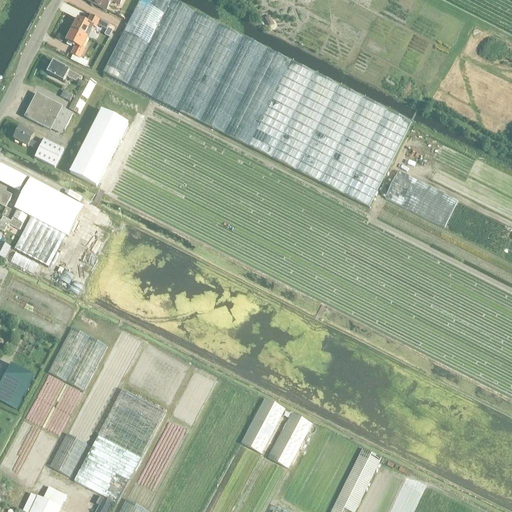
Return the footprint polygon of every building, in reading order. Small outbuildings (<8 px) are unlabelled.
[(87,0),(87,1),(106,11),(110,3),(113,2),(120,5),(122,0),(87,0)] [(369,209),(412,124),(166,0),(140,0),(103,74),(369,209)] [(72,30),(87,38),(93,27),(96,29),(98,26),(107,30),(109,25),(99,20),(91,16),(88,20),(86,24),(78,20),(72,30)] [(87,38),(72,30),(66,42),(75,46),(71,54),(73,55),(70,60),(83,67),(86,62),(80,59),(87,46),(84,44),(87,38)] [(63,83),(66,77),(79,84),(82,78),(54,63),(47,74),(63,83)] [(79,115),(96,84),(85,78),(68,110),(79,115)] [(73,96),(64,91),(60,97),(70,102),(73,96)] [(62,108),(37,95),(25,118),(50,131),(61,136),(64,131),(73,114),(62,109),(62,108)] [(100,110),(71,175),(99,187),(127,122),(100,110)] [(34,136),(20,129),(14,140),(28,147),(28,146),(35,150),(37,144),(31,141),(34,136)] [(64,151),(43,141),(35,158),(55,168),(64,151)] [(511,174),(477,159),(461,194),(511,218),(511,174)] [(30,180),(1,165),(0,166),(0,183),(22,195),(15,210),(16,210),(27,216),(31,218),(14,250),(48,268),(65,236),(68,237),(83,208),(30,180)] [(397,171),(384,199),(446,227),(459,198),(397,171)] [(12,196),(0,189),(0,206),(5,209),(12,196)] [(0,230),(4,233),(7,227),(8,228),(9,225),(19,231),(23,225),(27,216),(16,210),(12,219),(11,222),(3,218),(0,222),(0,221),(0,230)] [(0,258),(3,260),(10,249),(0,243),(0,258)] [(37,277),(42,267),(11,252),(6,261),(37,277)] [(70,289),(77,294),(82,286),(75,281),(70,289)] [(49,374),(85,391),(107,344),(70,328),(49,374)] [(125,376),(140,342),(120,333),(104,366),(125,376)] [(14,371),(0,397),(0,405),(19,416),(37,383),(14,371)] [(165,413),(122,391),(74,482),(117,505),(165,413)] [(180,401),(174,412),(194,422),(202,404),(202,405),(204,401),(193,396),(189,405),(180,401)] [(264,399),(241,445),(262,455),(285,409),(264,399)] [(354,511),(381,459),(362,449),(330,511),(285,511),(276,507),(273,511),(354,511)] [(262,511),(267,511),(286,467),(264,458),(246,505),(262,511)] [(31,495),(22,511),(59,511),(61,509),(66,496),(49,488),(43,500),(37,498),(31,495)]
